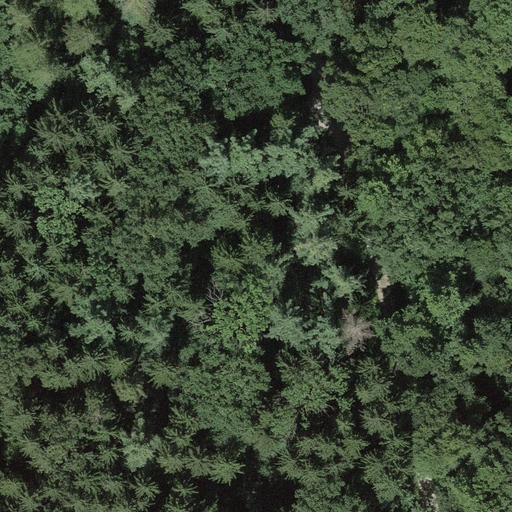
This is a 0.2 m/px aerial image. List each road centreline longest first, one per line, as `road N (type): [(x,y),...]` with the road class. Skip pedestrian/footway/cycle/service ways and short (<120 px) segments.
road 1 (track): [(321,123),(420,511)]
road 2 (track): [(0,75),(321,123)]
road 3 (track): [(511,149),(321,123)]
road 4 (track): [(321,123),(276,0)]
